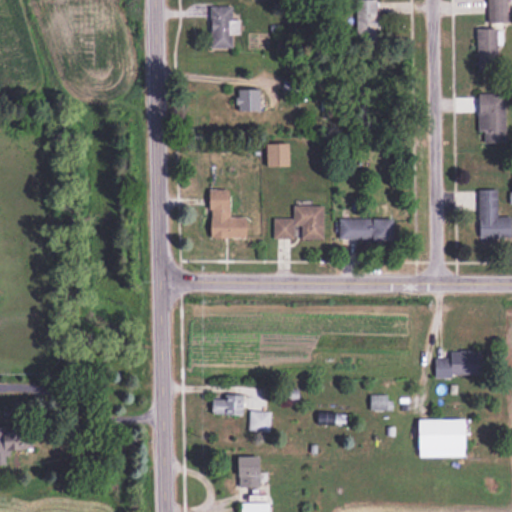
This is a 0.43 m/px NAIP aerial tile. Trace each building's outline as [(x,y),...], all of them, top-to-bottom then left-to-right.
[(211,4),(212,48),(239,48),(238,7),(248,6),(248,1),(263,1),(262,0),(236,0),(236,4),(211,4)] [(377,0),(357,0),(357,39),(377,39),(377,0)] [(487,0),(488,22),(508,22),(508,0),(487,0)] [(477,66),(499,66),(499,27),(477,27),(477,66)] [(262,87),(238,87),(238,110),(262,110),(262,87)] [(485,130),(485,141),(507,141),(507,90),(480,90),(480,130),(485,130)] [(232,188),(212,188),(212,236),(250,236),(250,217),(232,217),(232,188)] [(511,214),(499,215),(499,188),(480,188),(481,237),(511,236),(511,214)] [(325,238),(325,205),(294,205),(294,217),(275,217),(275,237),(299,238),(325,238)] [(340,218),(340,238),(395,238),(395,218),(340,218)] [(436,375),(485,376),(485,350),(449,349),(449,357),(436,357),(436,375)] [(238,399),(214,399),(214,413),(238,413),(238,399)] [(271,411),(249,411),(249,430),(271,430),(271,411)] [(422,448),(470,448),(470,417),(422,417),(422,448)] [(0,423),(0,449),(37,449),(37,422),(0,423)] [(239,484),(264,484),(264,455),(239,455),(239,484)] [(272,511),(272,502),(241,502),(241,511),(272,511)]
